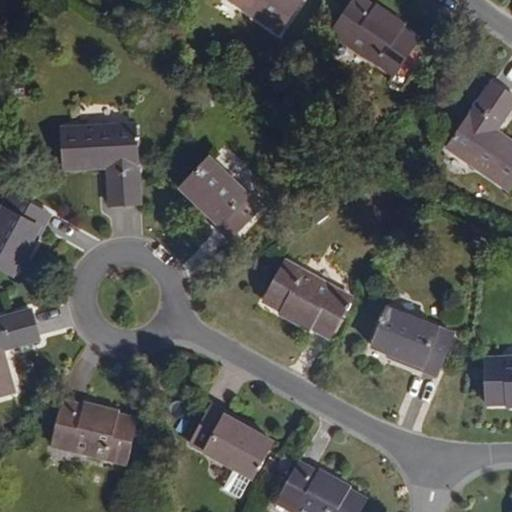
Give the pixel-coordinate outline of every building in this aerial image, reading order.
[(236,0),(282,32),(304,0),(236,0)] [(420,40),(360,0),(357,0),(333,35),(393,78),(391,82),(404,91),(428,54),(417,47),(420,40)] [(511,106),(511,97),(490,84),(447,147),(509,190),(511,185),(511,143),(495,132),(511,106)] [(142,205),(138,126),(66,129),(68,170),(110,169),(112,206),(142,205)] [(264,208),(213,159),(184,189),(197,202),(235,238),(264,208)] [(45,215),(10,194),(0,211),(0,269),(10,275),(19,260),(45,215)] [(193,207),(230,243),(235,238),(197,202),(193,207)] [(25,263),(51,218),(45,215),(19,260),(25,263)] [(286,262),(263,302),(329,339),(351,299),(286,262)] [(453,336),(388,310),(373,348),(390,354),(438,373),(453,336)] [(0,352),(38,342),(29,312),(0,320),(0,395),(11,393),(0,354),(0,352)] [(390,354),(388,361),(436,379),(438,373),(390,354)] [(511,403),(511,358),(490,359),(491,405),(511,403)] [(136,423),(62,403),(52,449),(125,467),(136,423)] [(258,428),(212,403),(209,408),(255,434),(258,428)] [(255,434),(209,408),(188,445),(233,470),(222,490),(237,499),(249,479),(251,480),(272,443),(255,434)] [(359,511),(365,501),(299,464),(277,505),(289,511),(359,511)]
